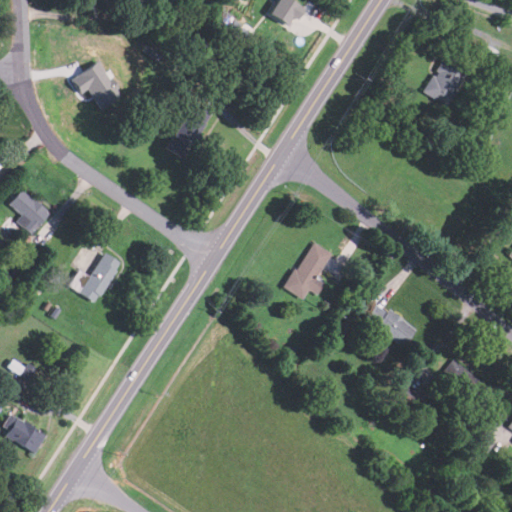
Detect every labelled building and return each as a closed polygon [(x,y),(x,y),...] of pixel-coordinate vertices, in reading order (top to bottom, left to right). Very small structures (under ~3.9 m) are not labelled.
[(292,0),(273,0),(265,13),(285,25),(298,4),(292,0)] [(443,105),(465,67),(441,53),(419,91),(443,105)] [(85,88),(78,92),(68,78),(97,60),(118,94),(98,107),(85,88)] [(211,114),(192,101),(162,145),(180,158),(211,114)] [(13,221),(28,233),(46,211),(17,188),(5,203),(19,214),(13,221)] [(280,286),(299,298),(306,288),(315,294),(322,283),(312,277),(328,253),(309,240),(280,286)] [(92,301),(117,261),(101,252),(86,275),(75,268),(65,284),(92,301)] [(399,341),(410,322),(371,302),(361,322),(399,341)] [(336,345),(344,332),(333,325),(326,338),(336,345)] [(489,388),(447,359),(436,376),(477,405),(489,388)] [(392,399),(412,411),(422,395),(402,383),(392,399)] [(0,426),(0,435),(32,452),(42,433),(7,414),(0,426)] [(492,441),(481,433),(462,458),(473,466),(492,441)]
